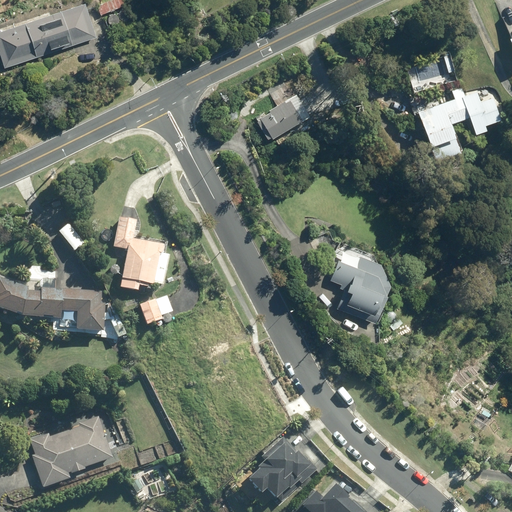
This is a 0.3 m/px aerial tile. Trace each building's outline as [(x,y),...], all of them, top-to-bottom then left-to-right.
[(124,0),(109,0),(94,7),(98,16),(126,5),(124,0)] [(0,30),(0,54),(4,67),(97,36),(86,2),(0,30)] [(480,102),(477,91),(418,112),(436,163),(462,154),(452,125),(471,118),(477,135),(487,131),(486,126),(502,120),(493,97),(480,102)] [(304,121),(291,100),(287,102),(286,101),(270,111),(271,112),(261,118),(261,119),(258,121),(269,140),(272,137),(273,139),(304,121)] [(163,245),(133,239),(136,220),(119,217),(114,247),(127,250),(121,287),(138,290),(139,286),(148,288),(149,284),(153,285),(159,253),(162,254),(163,245)] [(84,244),(67,223),(57,232),(73,252),(84,244)] [(390,287),(381,266),(359,257),(354,268),(337,261),(329,281),(341,285),(340,289),(344,291),(336,309),(375,325),(390,287)] [(40,291),(27,290),(27,287),(0,277),(0,307),(21,315),(60,318),(61,310),(76,311),(75,329),(102,331),(104,303),(100,303),(101,291),(40,287),(40,291)] [(173,312),(167,296),(155,300),(139,305),(147,325),(162,319),(161,316),(173,312)] [(126,333),(111,302),(104,305),(119,336),(126,333)] [(131,318),(140,314),(138,308),(129,312),(131,318)] [(70,478),(68,473),(71,472),(71,473),(86,468),(85,467),(113,457),(99,416),(79,424),(80,426),(49,437),(48,434),(30,440),(35,455),(32,456),(43,488),(70,478)] [(257,469),(246,479),(260,494),(265,489),(274,499),(276,498),(280,503),(294,490),(291,487),(297,482),(300,485),(316,469),(303,455),(301,457),(282,437),(259,457),(263,461),(255,468),(257,469)] [(312,490),(291,511),(365,511),(352,500),(351,501),(333,485),(321,498),(312,490)]
